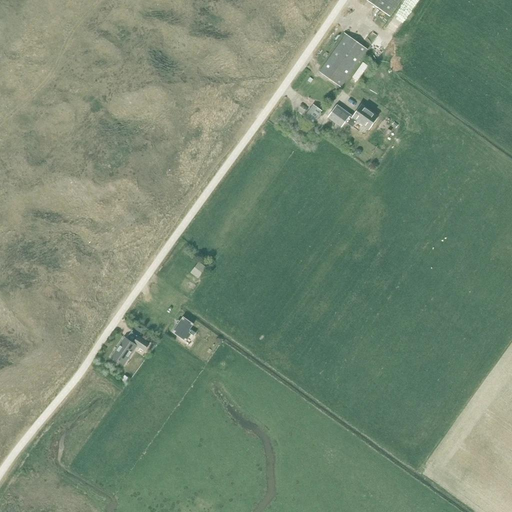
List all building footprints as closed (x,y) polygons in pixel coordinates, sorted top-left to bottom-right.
[(366,0),(389,17),(401,0),(366,0)] [(347,35),(319,72),(340,87),(367,49),(347,35)] [(313,104),(303,118),(313,125),(322,111),(313,104)] [(341,128),(345,122),(352,127),(357,121),(369,130),(378,117),(361,105),(353,117),(351,115),(337,105),(328,118),(341,128)] [(198,279),(206,268),(199,262),(190,273),(198,279)] [(183,317),(172,332),(184,341),(186,342),(191,335),(188,332),(193,324),(183,317)] [(125,338),(111,357),(123,365),(137,345),(144,350),(149,344),(138,337),(133,344),(125,338)]
